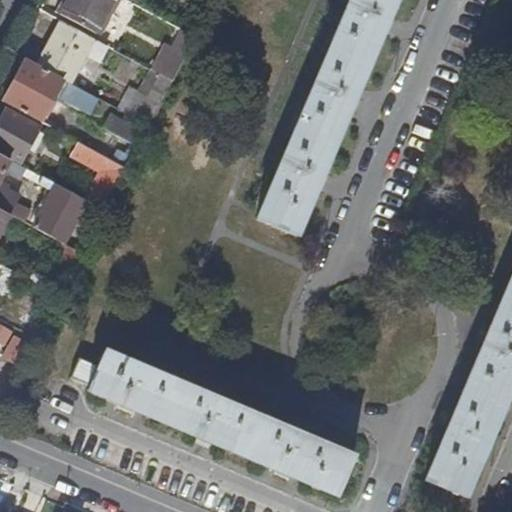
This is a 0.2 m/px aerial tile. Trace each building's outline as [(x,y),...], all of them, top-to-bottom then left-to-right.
[(115,0),(66,0),(57,17),(94,38),(115,0)] [(115,0),(134,10),(139,0),(115,0)] [(345,0),(253,216),(292,232),(391,0),(345,0)] [(90,43),(57,25),(33,69),(65,87),(90,43)] [(153,78),(166,85),(190,41),(176,33),(153,78)] [(33,69),(18,61),(0,94),(0,106),(33,125),(51,94),(61,99),(58,103),(85,118),(93,102),(65,87),(33,69)] [(142,129),(166,85),(153,78),(144,73),(132,93),(125,89),(112,113),(142,129)] [(0,115),(0,158),(16,167),(34,132),(0,115)] [(96,131),(131,150),(138,135),(104,117),(96,131)] [(119,171),(67,143),(60,156),(91,173),(76,202),(96,213),(119,171)] [(0,215),(5,218),(19,226),(24,216),(9,207),(14,199),(0,191),(0,175),(13,183),(19,172),(0,161),(0,215)] [(46,188),(24,229),(61,250),(84,210),(46,188)] [(39,291),(51,297),(72,257),(61,250),(43,282),(39,291)] [(511,269),(426,479),(466,495),(511,382),(511,269)] [(28,274),(23,282),(39,291),(43,282),(28,274)] [(19,343),(8,338),(0,353),(0,361),(8,366),(19,343)] [(346,447),(94,343),(91,353),(82,373),(80,378),(331,482),(346,447)]
